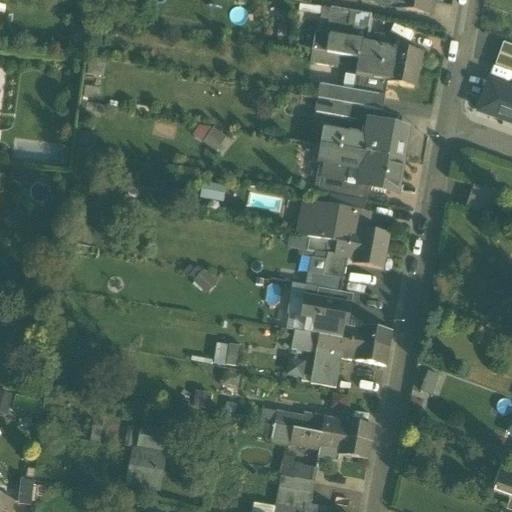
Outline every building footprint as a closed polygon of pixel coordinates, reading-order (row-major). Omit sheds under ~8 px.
[(432,0),(371,0),(371,2),(395,7),(395,10),(430,16),(432,0)] [(320,8),(319,20),(342,23),(344,10),(320,8)] [(359,29),(370,31),(373,18),(350,14),(347,27),(359,29)] [(358,61),(370,63),(372,51),(391,54),(392,50),(368,46),(370,31),(359,29),(356,43),(316,36),(313,53),(340,58),(358,61)] [(511,48),(503,45),(499,56),(511,61),(511,48)] [(422,55),(392,50),(391,54),(372,51),(370,63),(419,72),(422,55)] [(337,72),(340,58),(313,53),(311,67),(337,72)] [(511,61),(499,56),(495,68),(511,73),(511,61)] [(358,61),(352,94),(384,99),(387,84),(384,84),(385,80),(368,77),(370,63),(358,61)] [(419,72),(370,63),(368,77),(385,80),(384,84),(387,84),(416,89),(419,72)] [(511,126),(511,92),(489,84),(478,114),(511,126)] [(352,94),(320,88),(317,100),(357,108),(381,112),(383,99),(352,94)] [(357,108),(317,100),(315,115),(355,122),(357,108)] [(360,137),(322,130),(319,148),(320,148),(403,163),(408,130),(362,122),(360,137)] [(215,152),(223,139),(200,123),(191,136),(215,152)] [(403,163),(320,148),(317,164),(325,166),(322,180),(321,181),(367,190),(397,195),(403,163)] [(367,190),(321,181),(319,194),(339,198),(365,203),(367,190)] [(496,196),(473,187),(464,210),(487,219),(496,196)] [(360,232),(365,203),(339,198),(337,212),(353,215),(350,230),(358,231),(360,232)] [(340,228),(322,225),(319,241),(319,242),(336,245),(339,232),(340,228)] [(360,232),(358,231),(357,235),(339,232),(336,245),(385,254),(388,237),(360,232)] [(336,245),(319,242),(319,241),(309,239),(306,253),(326,256),(322,277),(343,281),(346,265),(347,261),(352,262),(352,266),(382,271),(385,254),(336,245)] [(191,282),(206,293),(214,282),(199,271),(191,282)] [(322,277),(311,275),(309,289),(317,290),(340,294),(343,281),(322,277)] [(340,294),(317,290),(315,301),(350,308),(352,297),(340,294)] [(315,301),(303,299),(300,318),(307,319),(304,335),(318,338),(340,342),(342,329),(347,330),(350,308),(315,301)] [(360,332),(347,330),(342,329),(340,342),(388,351),(391,334),(361,328),(360,332)] [(318,338),(304,335),(294,333),(291,350),(315,355),(318,338)] [(340,342),(318,338),(315,355),(312,374),(338,378),(341,360),(384,368),(388,351),(340,342)] [(213,362),(232,363),(234,346),(215,344),(213,362)] [(338,378),(312,374),(310,385),(336,390),(338,378)] [(0,412),(5,414),(10,398),(0,394),(0,412)] [(330,396),(330,409),(345,410),(346,397),(330,396)] [(274,428),(322,437),(325,424),(325,423),(276,414),(274,428)] [(257,423),(255,439),(268,440),(269,424),(257,423)] [(374,428),(344,423),(343,428),(325,424),(322,437),(371,446),(374,428)] [(137,426),(136,450),(157,450),(158,427),(137,426)] [(322,437),(274,428),(271,444),(319,454),(320,450),(322,437)] [(371,446),(322,437),(320,450),(338,453),(337,457),(339,457),(367,463),(371,446)] [(338,453),(320,450),(319,454),(318,460),(338,464),(339,457),(337,457),(338,453)] [(125,486),(160,490),(164,455),(129,451),(125,486)] [(280,479),(314,485),(317,472),(282,466),(280,479)] [(511,479),(497,474),(492,489),(494,490),(492,495),(509,501),(511,502),(511,479)] [(309,511),(310,508),(314,485),(280,479),(276,509),(294,511),(309,511)] [(33,483),(20,481),(17,504),(30,505),(33,483)] [(0,511),(8,511),(12,502),(0,497),(0,511)]
